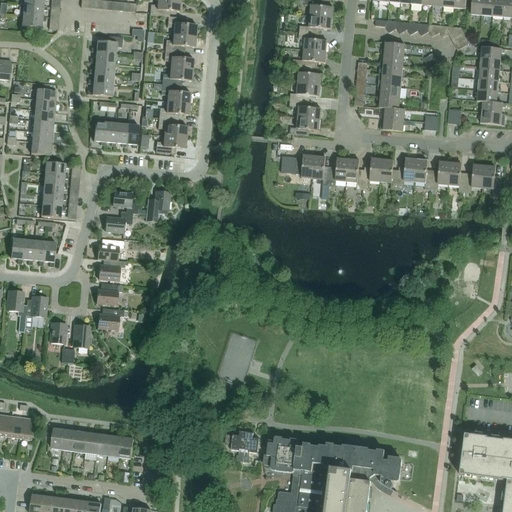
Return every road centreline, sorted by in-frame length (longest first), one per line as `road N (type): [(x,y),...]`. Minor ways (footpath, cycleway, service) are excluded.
road 1 (residential): [(0,278),(68,277),(103,170),(196,174),(212,0)]
road 2 (residential): [(511,147),(339,136),(352,0)]
road 3 (residential): [(12,476),(144,493)]
